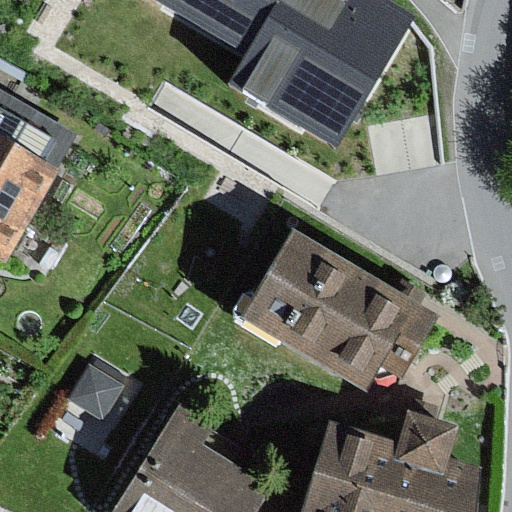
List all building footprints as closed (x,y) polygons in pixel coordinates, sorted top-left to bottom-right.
[(120,0),(234,65),(216,96),(325,159),(403,26),(357,0),(120,0)] [(0,96),(0,149),(52,179),(74,139),(0,96)] [(0,268),(52,179),(0,149),(0,268)] [(429,328),(283,243),(231,334),(354,405),(368,381),(391,393),(429,328)] [(208,431),(173,409),(110,511),(247,511),(258,495),(193,456),(208,431)] [(388,451),(316,431),(293,511),(466,511),(476,480),(441,470),(450,437),(396,423),(388,451)]
